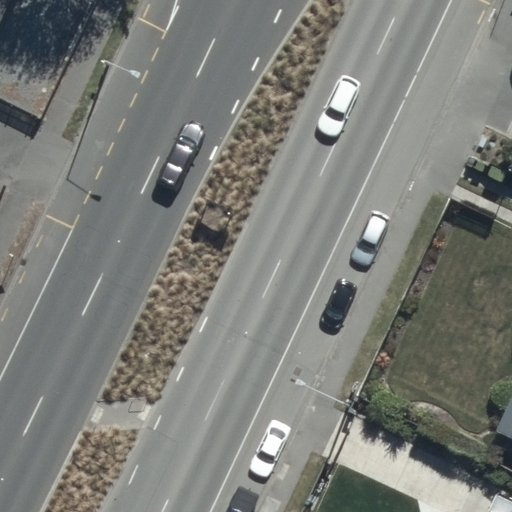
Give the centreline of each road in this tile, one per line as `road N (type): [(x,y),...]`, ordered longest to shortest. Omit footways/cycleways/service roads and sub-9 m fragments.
road 1 (secondary): [(403,0),(165,511)]
road 2 (secondary): [(0,488),(236,0)]
